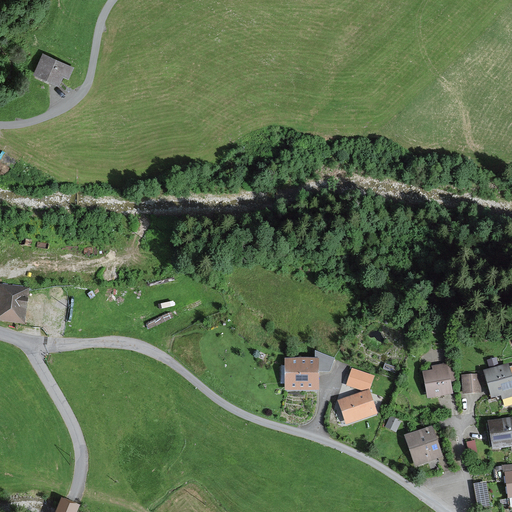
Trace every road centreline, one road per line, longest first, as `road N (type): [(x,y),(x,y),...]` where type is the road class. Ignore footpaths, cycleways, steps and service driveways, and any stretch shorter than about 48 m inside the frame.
road 1 (residential): [(23,341),(146,348),(230,407),(380,466),(440,511)]
road 2 (residential): [(0,124),(47,116),(81,95),(113,0)]
road 3 (residential): [(23,341),(80,448),(67,511)]
